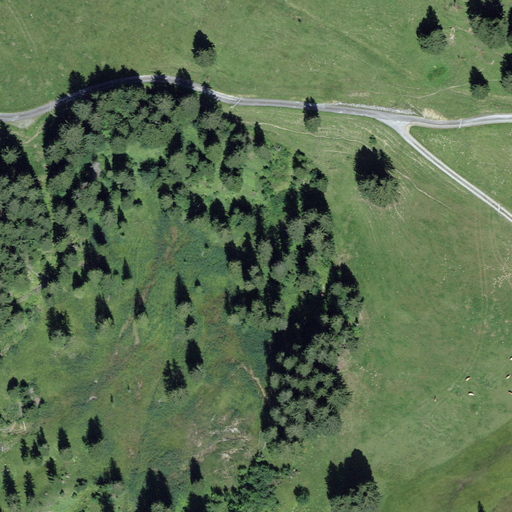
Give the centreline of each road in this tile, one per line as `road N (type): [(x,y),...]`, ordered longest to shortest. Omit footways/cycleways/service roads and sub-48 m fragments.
road 1 (track): [(381,117),(235,101),(150,75),(24,119),(0,115)]
road 2 (track): [(511,226),(381,117)]
